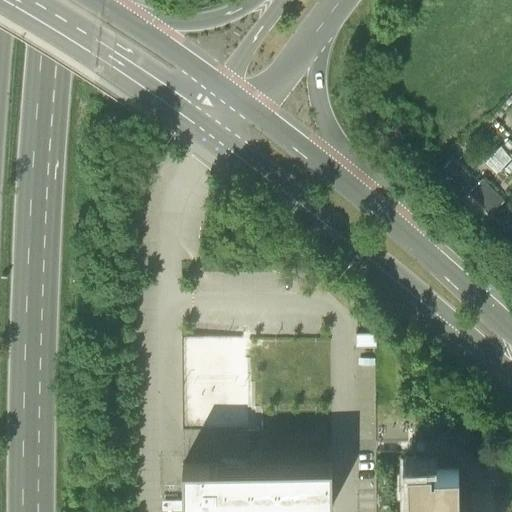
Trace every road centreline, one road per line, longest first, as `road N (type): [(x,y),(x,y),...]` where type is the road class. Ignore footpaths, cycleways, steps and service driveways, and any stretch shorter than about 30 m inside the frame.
road 1 (trunk): [(26,511),(47,80)]
road 2 (tertiary): [(227,141),(511,375)]
road 3 (tertiary): [(14,0),(197,118)]
road 4 (trunk): [(378,213),(328,132),(318,94),(328,17)]
road 5 (tertiary): [(511,334),(378,213)]
road 6 (tertiary): [(378,213),(250,113)]
road 7 (trunk): [(257,0),(190,23),(119,19)]
road 8 (trunk): [(250,113),(328,17)]
road 9 (tertiary): [(219,90),(119,19)]
